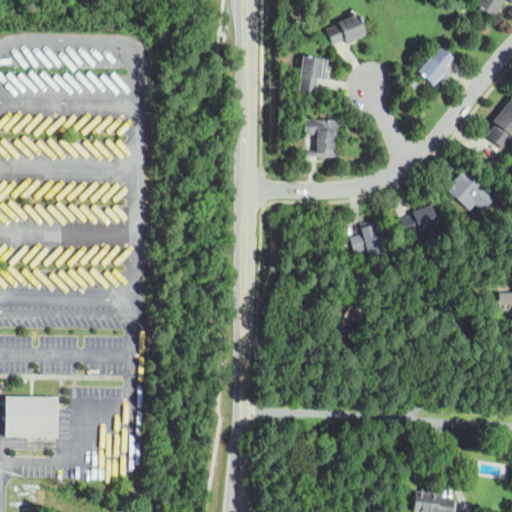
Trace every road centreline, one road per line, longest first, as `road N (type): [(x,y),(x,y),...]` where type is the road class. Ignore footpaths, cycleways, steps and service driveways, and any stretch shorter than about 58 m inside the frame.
road 1 (tertiary): [(241,445),(244,0)]
road 2 (residential): [(511,46),(428,146),(395,171),(338,187),(246,188)]
road 3 (residential): [(241,410),(511,424)]
